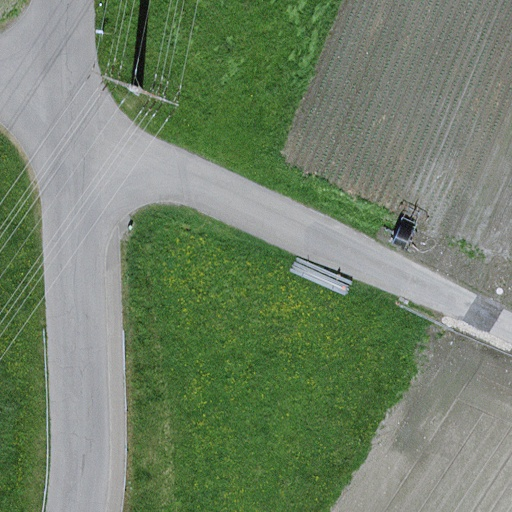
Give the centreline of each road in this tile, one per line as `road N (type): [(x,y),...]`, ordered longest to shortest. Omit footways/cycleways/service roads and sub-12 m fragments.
road 1 (track): [(511,331),(66,124),(0,75)]
road 2 (unclassified): [(78,511),(87,438),(66,124),(69,0)]
